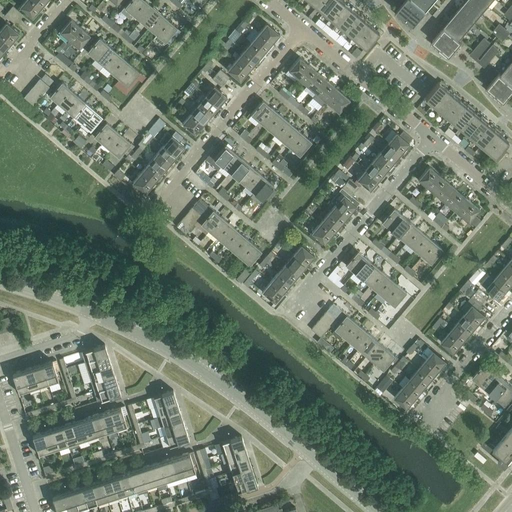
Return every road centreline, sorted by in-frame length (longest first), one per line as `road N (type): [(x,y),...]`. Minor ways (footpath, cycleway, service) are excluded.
road 1 (residential): [(377,511),(240,398),(91,312)]
road 2 (residential): [(175,201),(175,180),(302,29)]
road 3 (residential): [(307,301),(307,288),(431,138)]
road 4 (residential): [(431,138),(302,29)]
road 5 (residential): [(441,403),(443,386),(511,306)]
